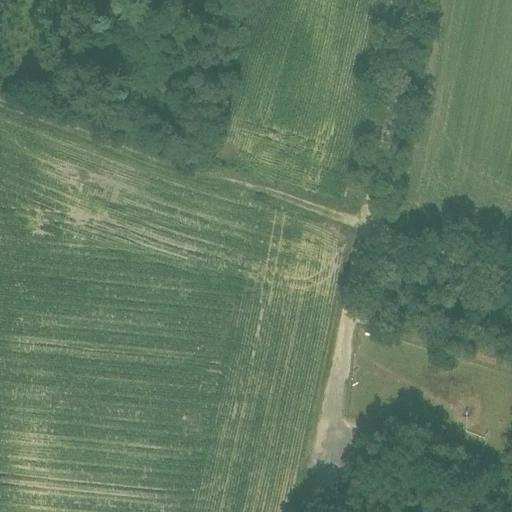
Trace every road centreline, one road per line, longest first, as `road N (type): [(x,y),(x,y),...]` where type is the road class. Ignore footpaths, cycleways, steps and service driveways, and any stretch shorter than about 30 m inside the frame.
road 1 (track): [(0,98),(371,228)]
road 2 (track): [(371,228),(311,506)]
road 3 (unclassified): [(418,0),(371,228)]
road 4 (track): [(511,279),(371,228)]
road 5 (track): [(345,351),(459,416)]
